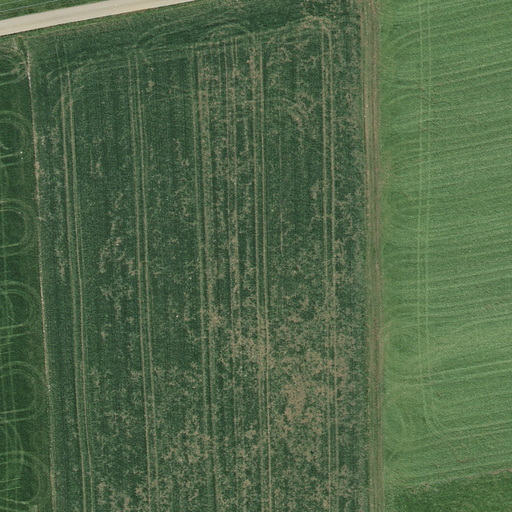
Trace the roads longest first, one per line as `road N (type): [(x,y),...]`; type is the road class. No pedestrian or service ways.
road 1 (track): [(375,511),(361,0)]
road 2 (track): [(170,0),(0,32)]
